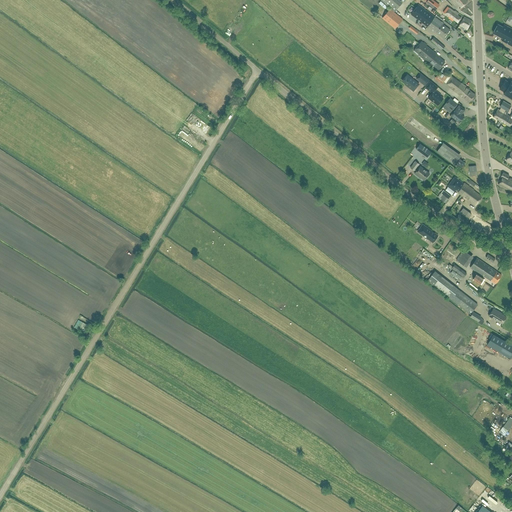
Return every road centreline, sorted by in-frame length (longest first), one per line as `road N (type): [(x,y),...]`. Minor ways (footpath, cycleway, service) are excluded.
road 1 (unclassified): [(0,495),(257,69)]
road 2 (unclassified): [(508,252),(495,253),(439,216),(257,69)]
road 3 (tertiary): [(508,252),(485,163),(477,0)]
